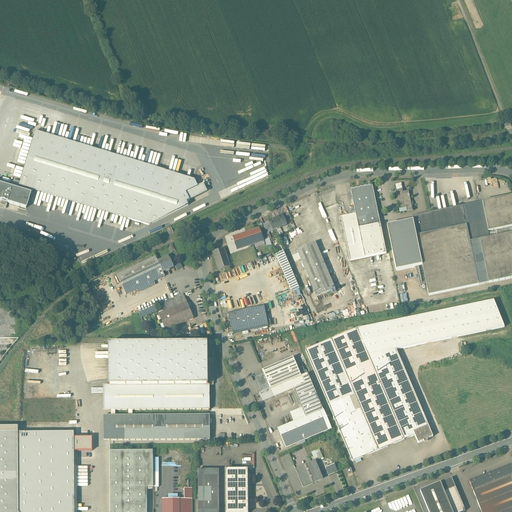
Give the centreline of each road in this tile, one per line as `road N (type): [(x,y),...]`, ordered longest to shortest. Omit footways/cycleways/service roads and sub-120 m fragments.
road 1 (residential): [(294,511),(213,317),(204,275),(211,237),(344,175),(493,169),(511,176)]
road 2 (residential): [(511,441),(315,511)]
